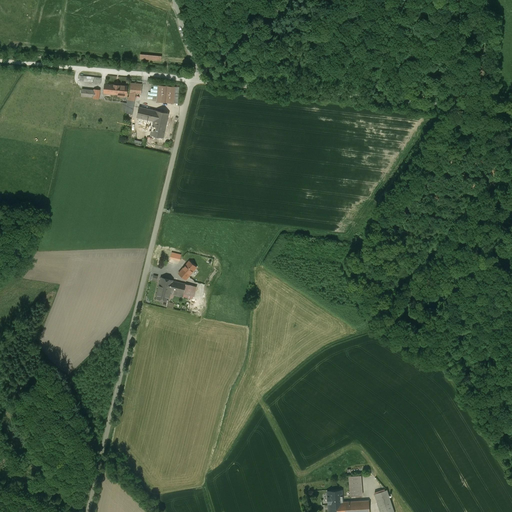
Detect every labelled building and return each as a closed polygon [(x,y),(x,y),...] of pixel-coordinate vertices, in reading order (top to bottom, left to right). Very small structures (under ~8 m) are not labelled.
[(142,84),(130,83),(130,93),(136,93),(141,94),(142,84)] [(123,86),(105,84),(104,93),(122,95),(123,86)] [(175,87),(159,86),(157,102),(174,103),(175,87)] [(94,90),(82,89),(81,96),(94,98),(94,90)] [(136,93),(130,93),(129,97),(128,97),(125,113),(132,114),(136,93)] [(169,113),(156,110),(156,111),(139,107),(137,117),(139,118),(147,120),(153,121),(150,136),(163,139),(167,120),(171,121),(173,115),(169,114),(169,113)] [(188,263),(179,273),(186,280),(196,267),(189,261),(188,263)] [(173,280),(161,278),(156,298),(168,301),(170,293),(183,296),(186,297),(187,295),(170,291),(173,281),(173,280)] [(190,285),(173,281),(170,291),(187,295),(190,285)] [(197,287),(190,285),(187,295),(194,297),(197,287)] [(342,490),(327,491),(328,511),(343,511),(343,502),(342,497),(342,490)] [(393,511),(387,490),(374,494),(380,511),(393,511)] [(369,511),(369,500),(343,502),(343,511),(369,511)]
